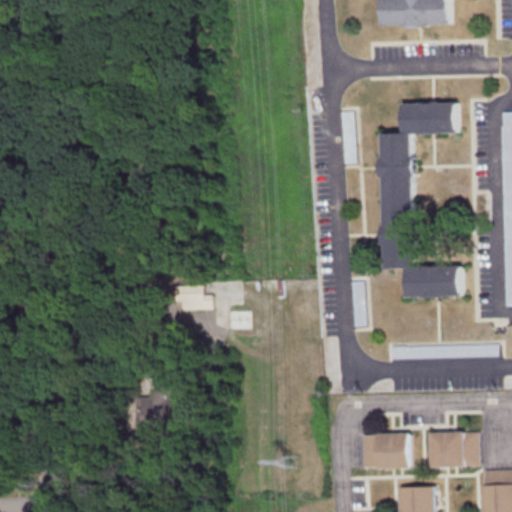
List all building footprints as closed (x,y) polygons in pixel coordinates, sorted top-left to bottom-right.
[(384,0),(452,0),(453,23),(385,24),(384,0)] [(459,102),(406,103),(407,132),(384,132),(385,156),(382,156),(383,176),(386,176),(387,224),(384,224),(385,244),(388,244),(389,268),(410,268),(410,296),(464,295),(464,265),(418,266),(418,244),(421,243),(420,223),(417,223),(415,175),(419,175),(418,156),(415,156),(415,133),(460,131),(459,102)] [(342,111),(354,110),(357,162),(345,163),(342,111)] [(502,111),(511,111),(511,305),(507,305),(502,111)] [(353,281),(364,280),(367,325),(355,326),(353,281)] [(178,290),(204,289),(205,298),(215,297),(215,313),(183,313),(183,303),(178,304),(178,296),(178,290)] [(392,346),(500,343),(500,355),(393,358),(392,346)] [(175,397),(180,387),(161,378),(152,399),(137,399),(137,432),(176,432),(175,397)] [(433,432),(481,430),(482,465),(434,467),(433,432)] [(364,434),(379,434),(379,432),(412,431),(413,467),(380,468),(380,466),(365,466),(364,434)] [(485,511),(485,485),(487,485),(486,469),(511,468),(511,511),(485,511)] [(403,511),(402,487),(437,486),(438,511),(403,511)]
